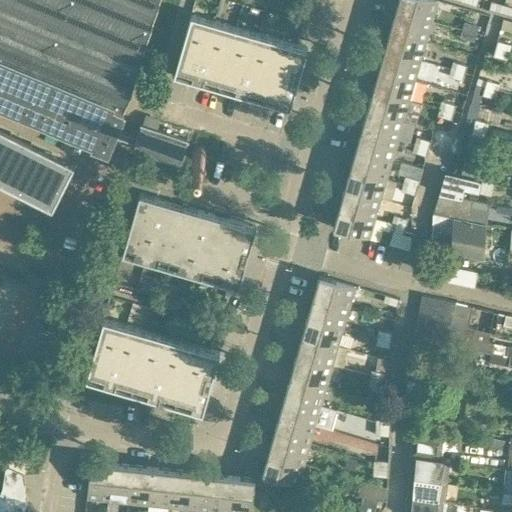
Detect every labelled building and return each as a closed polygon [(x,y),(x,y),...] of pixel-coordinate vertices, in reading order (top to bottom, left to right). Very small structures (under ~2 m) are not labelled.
[(160,0),(0,0),(0,104),(93,143),(92,145),(97,147),(96,150),(109,155),(114,142),(111,141),(118,126),(120,119),(129,98),(132,90),(160,0)] [(398,0),(396,9),(432,19),(437,0),(398,0)] [(502,13),(504,6),(491,2),(489,9),(502,13)] [(511,7),(504,6),(502,13),(511,15),(511,7)] [(426,39),(432,19),(396,9),(390,28),(426,39)] [(174,73),(220,87),(238,27),(191,13),(174,73)] [(511,31),(511,20),(503,19),(500,29),(511,31)] [(464,20),(462,28),(476,32),(478,24),(464,20)] [(284,40),(238,27),(220,87),(267,100),(284,40)] [(421,59),(426,39),(390,28),(384,48),(421,59)] [(476,32),(462,28),(460,36),(474,39),(476,32)] [(308,47),(284,40),(267,100),(290,107),(308,47)] [(495,46),(495,47),(509,52),(511,44),(497,40),(495,46)] [(507,59),(509,52),(495,47),(493,55),(507,59)] [(384,48),(379,68),(415,78),(421,59),(384,48)] [(453,60),(451,67),(465,71),(467,64),(453,60)] [(465,71),(451,67),(449,75),(463,79),(465,71)] [(409,98),(415,78),(379,68),(373,88),(409,98)] [(486,79),(484,87),(498,91),(500,83),(486,79)] [(476,85),(470,104),(479,106),(482,95),(496,99),(498,91),(484,87),(476,85)] [(373,88),(367,107),(404,118),(409,98),(373,88)] [(442,100),(440,107),(454,111),(456,104),(442,100)] [(466,117),(464,124),(473,127),(486,131),(488,123),(475,119),(479,106),(470,104),(466,117)] [(398,137),(404,118),(367,107),(362,127),(398,137)] [(438,115),(451,119),(453,113),(454,111),(440,107),(438,115)] [(140,126),(120,119),(118,126),(138,133),(140,126)] [(187,139),(142,123),(141,123),(140,126),(138,133),(133,146),(143,149),(179,162),(187,139)] [(362,127),(356,147),(392,157),(398,137),(362,127)] [(484,138),(486,131),(473,127),(471,135),(484,138)] [(0,172),(41,193),(53,199),(68,170),(69,170),(70,168),(68,167),(68,168),(0,133),(0,172)] [(417,136),(415,144),(428,147),(431,140),(417,136)] [(426,155),(428,147),(415,144),(413,151),(426,155)] [(387,177),(392,157),(356,147),(350,166),(387,177)] [(190,155),(193,159),(197,161),(202,159),(204,154),(202,149),(197,148),(192,150),(190,155)] [(460,175),(482,181),(492,183),(496,169),(480,165),(480,166),(464,161),(460,175)] [(350,166),(345,186),(381,196),(387,177),(350,166)] [(445,171),(440,190),(460,195),(462,188),(479,193),(479,191),(482,181),(460,175),(445,171)] [(417,187),(419,179),(406,175),(404,183),(417,187)] [(404,183),(401,190),(415,194),(417,187),(404,183)] [(345,186),(339,206),(375,216),(381,196),(345,186)] [(460,195),(440,190),(433,212),(488,223),(492,203),(460,195)] [(163,199),(140,192),(122,252),(146,259),(163,199)] [(186,206),(163,199),(146,259),(169,266),(186,206)] [(207,212),(186,206),(169,266),(190,272),(207,212)] [(369,238),(375,216),(339,206),(333,227),(369,238)] [(190,272),(216,279),(233,219),(207,212),(190,272)] [(433,212),(431,246),(485,257),(486,239),(488,223),(433,212)] [(394,214),(392,222),(406,226),(408,218),(394,214)] [(256,226),(233,219),(216,279),(239,286),(256,226)] [(404,233),(406,226),(392,222),(390,230),(404,233)] [(434,277),(474,286),(477,271),(430,260),(429,272),(434,277)] [(314,291),(351,302),(356,285),(319,274),(314,291)] [(309,311),(345,322),(351,302),(314,291),(309,311)] [(399,298),(386,294),(384,302),(397,306),(399,298)] [(422,295),(418,315),(414,337),(447,344),(455,302),(422,295)] [(490,331),(469,326),(472,306),(455,302),(447,344),(491,352),(492,352),(493,342),(488,341),(490,331)] [(303,331),(339,342),(345,322),(309,311),(303,331)] [(499,312),(497,322),(504,323),(511,324),(511,315),(505,314),(499,312)] [(150,331),(103,318),(86,378),(133,391),(150,331)] [(379,329),(377,337),(391,339),(393,332),(379,329)] [(133,391),(179,405),(197,345),(150,331),(133,391)] [(303,331),(297,351),(333,362),(343,365),(348,344),(339,342),(303,331)] [(391,339),(377,337),(376,345),(390,347),(391,339)] [(220,351),(197,345),(179,405),(203,411),(220,351)] [(291,372),(327,382),(333,362),(297,351),(291,372)] [(511,356),(507,355),(492,352),(491,352),(489,362),(509,365),(509,364),(511,356)] [(372,369),(370,377),(384,380),(386,372),(372,369)] [(285,392),(322,402),(327,382),(291,372),(285,392)] [(383,387),(384,380),(370,377),(369,385),(383,387)] [(416,393),(418,380),(407,378),(404,391),(416,393)] [(337,406),(322,402),(285,392),(279,412),(316,422),(331,427),(337,406)] [(274,432),(310,442),(316,422),(279,412),(274,432)] [(377,419),(376,426),(390,427),(391,419),(377,419)] [(376,434),(390,435),(390,427),(376,426),(376,434)] [(411,430),(410,454),(441,459),(443,436),(411,430)] [(268,452),(304,462),(310,442),(274,432),(268,452)] [(493,438),(491,446),(508,450),(509,450),(509,441),(493,438)] [(298,484),(304,462),(268,452),(262,473),(274,477),(298,484)] [(7,453),(3,462),(25,471),(29,462),(7,453)] [(441,459),(410,454),(408,476),(448,483),(451,460),(441,459)] [(348,457),(345,468),(355,471),(358,460),(348,457)] [(87,497),(108,500),(112,462),(91,459),(87,497)] [(374,459),(374,467),(388,468),(388,460),(374,459)] [(132,464),(112,462),(108,500),(128,502),(132,464)] [(153,466),(132,464),(128,502),(149,504),(153,466)] [(6,466),(2,488),(26,485),(24,474),(6,466)] [(173,469),(153,466),(149,504),(169,506),(173,469)] [(387,476),(388,468),(374,467),(373,475),(387,476)] [(505,468),(502,493),(504,493),(508,494),(511,493),(511,469),(507,469),(505,468)] [(194,471),(173,469),(169,506),(189,509),(194,471)] [(214,473),(194,471),(189,509),(210,511),(214,473)] [(230,511),(234,475),(214,473),(210,511),(218,511),(230,511)] [(251,511),(255,478),(234,475),(230,511),(251,511)] [(445,502),(448,483),(408,476),(406,495),(428,499),(444,502),(445,502)] [(382,501),(386,487),(363,480),(358,494),(366,496),(360,511),(374,511),(378,500),(382,501)] [(2,489),(0,493),(0,500),(27,497),(26,485),(2,488),(2,489)] [(504,493),(503,502),(511,503),(511,493),(508,494),(504,493)] [(406,495),(405,511),(442,511),(444,502),(428,499),(406,495)] [(29,509),(27,497),(0,500),(0,510),(4,511),(20,511),(21,510),(29,509)] [(287,497),(281,501),(287,511),(290,511),(295,509),(287,497)]
